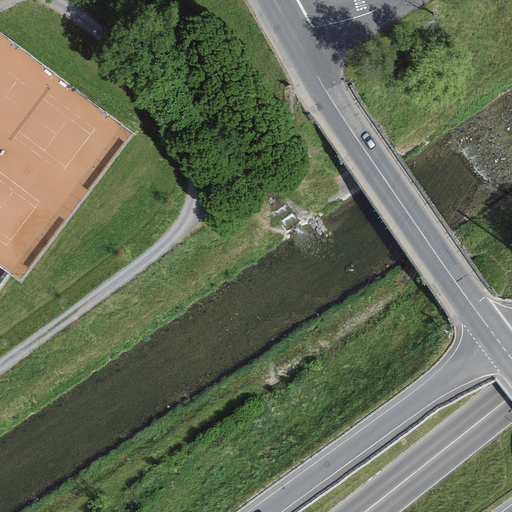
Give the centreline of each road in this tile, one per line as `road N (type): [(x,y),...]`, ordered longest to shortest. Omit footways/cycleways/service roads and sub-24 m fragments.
road 1 (track): [(0,361),(160,243),(186,199),(187,152),(160,92),(101,30),(47,0)]
road 2 (tertiary): [(497,340),(292,32)]
road 3 (primary): [(497,340),(266,511)]
road 4 (primary): [(497,340),(270,511)]
road 5 (primary): [(511,395),(365,511)]
